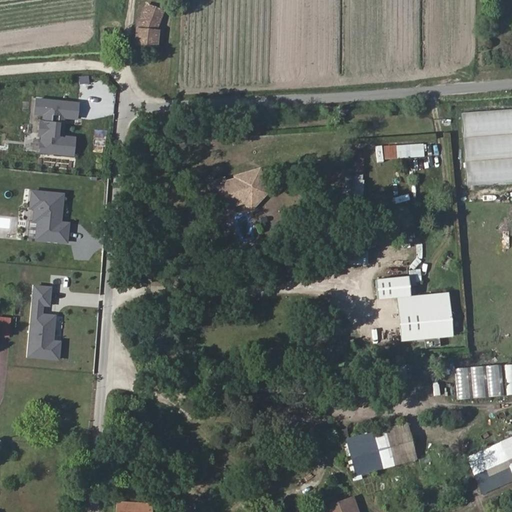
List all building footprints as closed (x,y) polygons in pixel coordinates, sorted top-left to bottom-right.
[(162,8),(144,1),(136,25),(134,42),(158,44),(159,27),(156,27),(162,8)] [(79,103),(38,99),(37,112),(46,113),(45,120),(41,120),(39,134),(42,134),(41,151),(73,154),(75,137),(62,136),(64,116),(77,117),(79,103)] [(511,107),(461,110),(466,183),(511,180),(511,107)] [(382,157),(423,157),(423,143),(382,143),(382,157)] [(360,202),(363,150),(342,149),(339,200),(360,202)] [(252,168),(239,172),(244,187),(246,189),(251,184),(259,191),(252,168)] [(216,178),(203,182),(214,215),(227,211),(225,205),(237,201),(245,208),(259,191),(251,184),(246,189),(244,187),(239,172),(227,176),(228,178),(217,181),(216,178)] [(64,193),(33,190),(31,207),(36,208),(34,220),(39,220),(37,238),(67,241),(69,222),(61,221),(64,193)] [(341,264),(366,264),(367,250),(342,250),(341,264)] [(386,278),(387,297),(403,296),(403,306),(439,304),(454,303),(453,293),(420,295),(419,276),(386,278)] [(53,287),(33,285),(25,358),(58,362),(61,340),(53,340),(55,315),(43,314),(44,307),(50,307),(53,287)] [(439,304),(441,336),(455,335),(454,303),(439,304)] [(405,338),(441,336),(439,304),(403,306),(405,338)] [(0,335),(8,336),(9,316),(0,315),(0,335)] [(500,363),(453,367),(456,399),(503,395),(500,363)] [(506,395),(511,394),(511,363),(503,364),(506,395)] [(344,437),(352,475),(415,461),(406,423),(344,437)] [(117,487),(117,498),(149,500),(150,489),(117,487)] [(357,511),(363,510),(357,493),(319,507),(320,511),(357,511)] [(148,511),(149,500),(117,498),(115,511),(148,511)]
